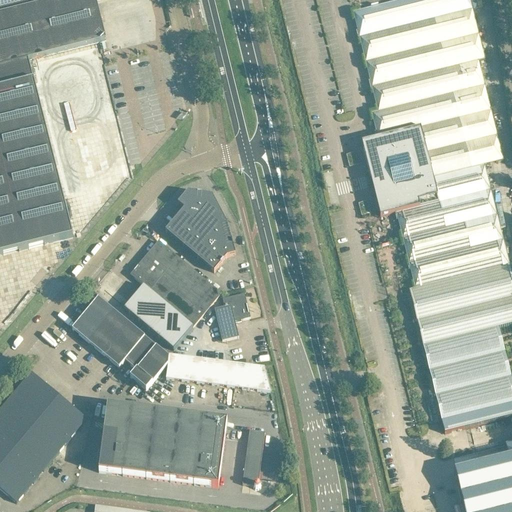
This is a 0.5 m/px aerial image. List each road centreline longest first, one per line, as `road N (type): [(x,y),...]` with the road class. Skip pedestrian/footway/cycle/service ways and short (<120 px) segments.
road 1 (primary): [(353,511),(267,148)]
road 2 (primary): [(248,153),(328,511)]
road 3 (unclassified): [(0,373),(164,178),(209,161)]
road 4 (unclassified): [(209,161),(177,0)]
road 5 (primary): [(210,0),(248,153)]
road 6 (primary): [(267,148),(235,0)]
